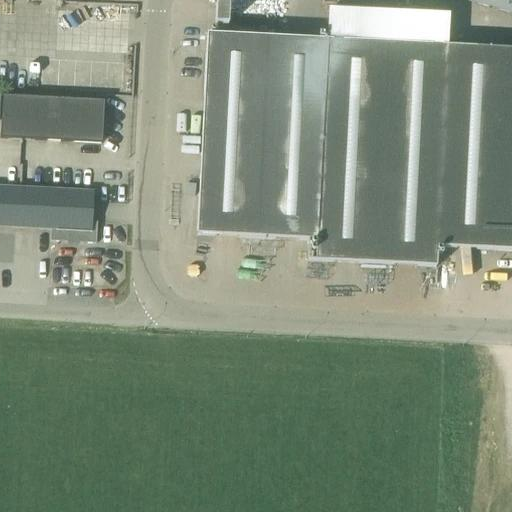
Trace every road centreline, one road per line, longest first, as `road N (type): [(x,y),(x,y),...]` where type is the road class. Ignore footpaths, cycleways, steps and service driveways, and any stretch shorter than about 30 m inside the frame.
road 1 (unclassified): [(511,337),(147,318)]
road 2 (unclassified): [(147,318),(160,0)]
road 3 (unclassified): [(0,311),(147,318)]
